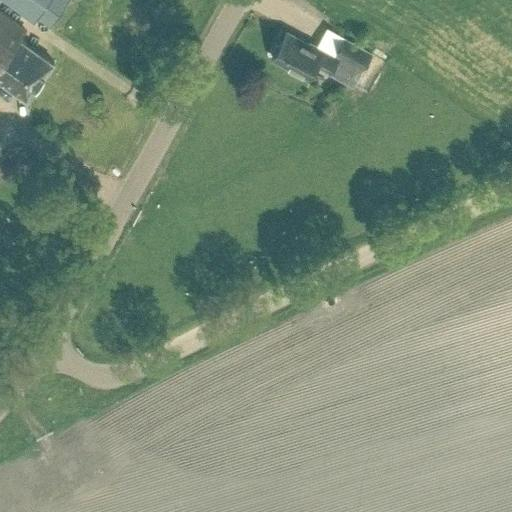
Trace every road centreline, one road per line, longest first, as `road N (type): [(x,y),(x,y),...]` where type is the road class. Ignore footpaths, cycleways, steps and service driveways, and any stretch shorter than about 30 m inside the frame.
road 1 (tertiary): [(52,351),(92,373),(118,374),(511,189)]
road 2 (tertiary): [(52,351),(64,309),(242,0)]
